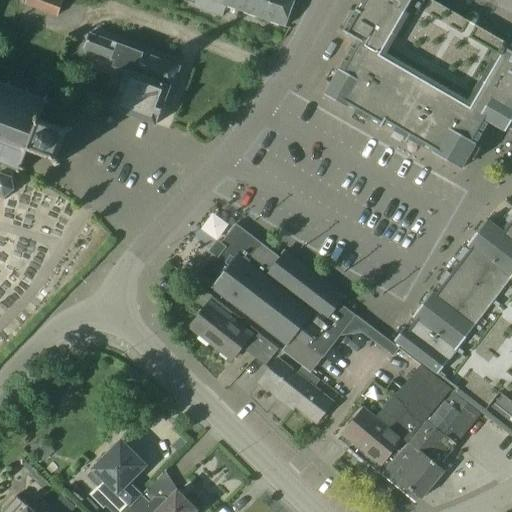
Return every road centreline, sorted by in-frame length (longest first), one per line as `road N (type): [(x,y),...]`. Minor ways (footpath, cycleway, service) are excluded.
road 1 (tertiary): [(111,312),(121,275),(264,106),(326,0)]
road 2 (tertiary): [(285,483),(111,312)]
road 3 (residential): [(285,483),(382,357)]
road 4 (unclassified): [(0,382),(61,323),(111,312)]
